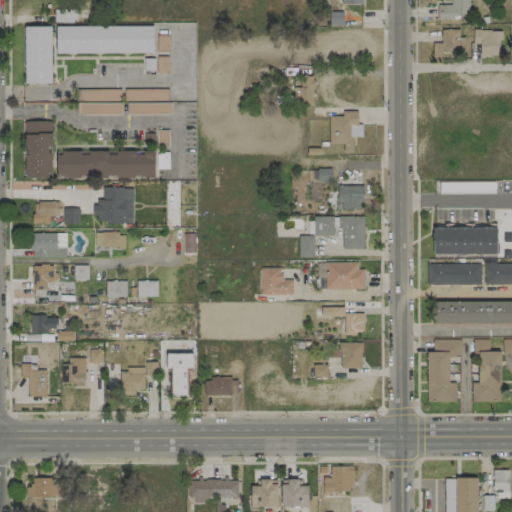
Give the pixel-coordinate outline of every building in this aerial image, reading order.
[(468,0),(450,0),(451,5),(437,5),(437,19),(454,20),(454,16),(469,16),(468,0)] [(51,26),(23,27),(24,84),(51,83),(51,26)] [(153,26),(55,26),(56,54),(153,53),(153,26)] [(459,29),(441,30),(441,43),(433,43),(434,57),(441,57),(441,51),(464,50),(464,37),(459,37),(459,29)] [(500,30),(473,30),(473,43),(479,44),(479,56),(500,56),(500,30)] [(157,51),(167,51),(167,38),(157,38),(157,51)] [(296,77),(296,103),(312,104),(313,77),(296,77)] [(329,144),(342,144),(342,153),(352,153),(352,137),(362,137),(361,124),(357,124),(357,111),(342,112),(342,117),(328,117),(329,144)] [(51,121),(25,121),(24,178),(51,178),(51,121)] [(56,151),(56,178),(154,177),(153,150),(56,151)] [(312,181),(330,181),(330,169),(312,169),(312,181)] [(361,186),(337,186),(336,209),(361,210),(361,186)] [(132,188),(102,187),(102,200),(94,200),(94,223),(132,223),(132,188)] [(58,216),(58,202),(32,202),(32,223),(48,223),(49,216),(58,216)] [(63,223),(78,224),(78,208),(63,208),(63,223)] [(342,248),(363,248),(363,216),(313,217),(314,236),(334,236),(334,228),(342,228),(342,248)] [(433,254),(496,254),(496,228),(433,227),(433,254)] [(124,248),(124,233),(94,232),(94,247),(124,248)] [(65,233),(31,233),(31,257),(65,257),(65,233)] [(194,252),(194,233),(183,233),(182,252),(194,252)] [(312,256),(313,236),(299,236),(298,256),(312,256)] [(324,262),(324,289),(364,288),(363,269),(357,269),(357,262),(324,262)] [(511,263),(483,264),(483,284),(511,284),(511,263)] [(426,264),(426,284),(480,285),(480,264),(426,264)] [(46,289),(46,282),(54,282),(54,265),(32,265),(32,290),(46,289)] [(87,265),(73,265),(73,279),(87,279),(87,265)] [(260,294),(292,294),(292,279),(281,279),(281,268),(260,268),(260,294)] [(156,280),(136,281),(136,296),(157,296),(156,280)] [(105,281),(105,297),(126,296),(125,281),(105,281)] [(511,300),(431,302),(432,324),(511,323),(511,300)] [(320,316),(343,316),(343,333),(363,333),(363,313),(343,313),(343,307),(320,307),(320,316)] [(56,332),(55,316),(29,316),(29,332),(56,332)] [(500,401),(499,351),(488,351),(488,339),(475,340),(475,382),(471,382),(471,401),(500,401)] [(455,401),(455,383),(449,383),(449,356),(460,356),(460,340),(433,340),(433,352),(427,352),(427,401),(455,401)] [(361,342),(339,343),(339,368),(361,368),(361,342)] [(101,363),(100,349),(88,350),(89,363),(101,363)] [(186,369),(192,369),(192,353),(168,354),(168,397),(186,396),(186,369)] [(84,358),(68,357),(67,364),(60,364),(60,385),(84,385),(84,358)] [(45,397),(45,370),(35,370),(36,364),(20,364),(19,378),(27,378),(27,397),(45,397)] [(326,364),(313,365),(313,376),(327,376),(326,364)] [(144,369),(120,369),(120,400),(134,400),(134,389),(144,389),(144,369)] [(204,378),(204,394),(237,395),(237,379),(204,378)] [(322,492),(352,492),(351,466),(330,466),(330,478),(322,478),(322,492)] [(508,470),(492,470),(492,490),(507,490),(508,470)] [(25,497),(55,497),(55,478),(32,478),(32,486),(25,486),(25,497)] [(476,511),(476,478),(443,478),(443,511),(476,511)] [(249,486),(250,507),(277,507),(276,479),(258,480),(258,486),(249,486)] [(187,480),(187,501),(204,501),(204,497),(237,497),(237,480),(187,480)] [(308,481),(281,480),(280,507),(307,508),(308,481)]
